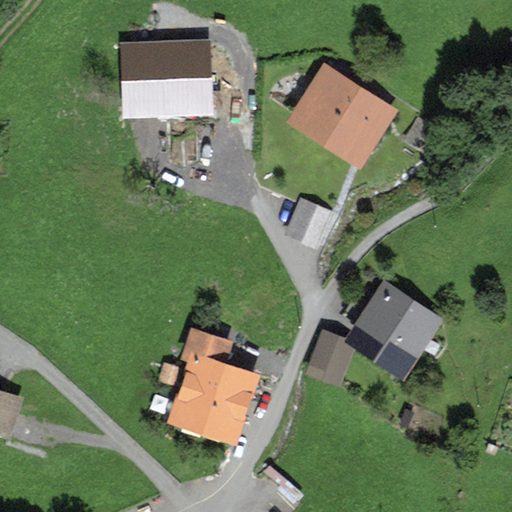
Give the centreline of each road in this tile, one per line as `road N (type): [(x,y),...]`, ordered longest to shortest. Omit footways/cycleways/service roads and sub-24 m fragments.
road 1 (track): [(194,511),(42,362),(0,333)]
road 2 (track): [(308,317),(304,286),(236,166)]
